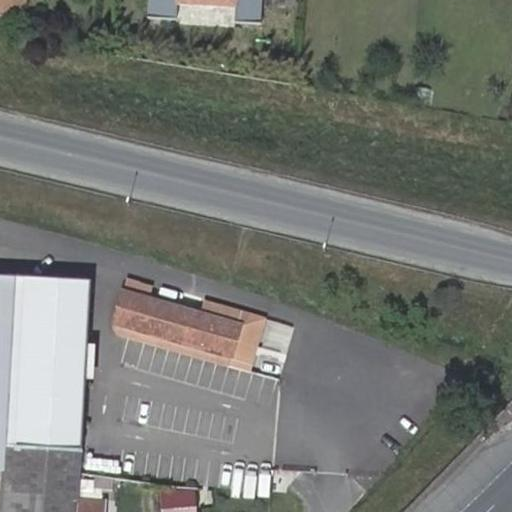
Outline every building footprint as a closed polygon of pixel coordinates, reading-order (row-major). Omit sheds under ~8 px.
[(0,0),(0,14),(26,19),(29,0),(0,0)] [(252,0),(154,0),(154,10),(252,15),(252,0)] [(272,12),(295,12),(294,3),(272,2),(272,12)] [(0,475),(7,476),(4,511),(76,511),(79,488),(80,472),(94,284),(30,279),(7,277),(0,276),(0,475)] [(176,303),(125,291),(118,321),(174,334),(176,303)] [(176,303),(174,334),(233,347),(240,319),(176,303)] [(200,511),(197,485),(161,489),(163,511),(200,511)] [(79,488),(76,511),(103,511),(105,498),(99,498),(102,489),(79,488)]
